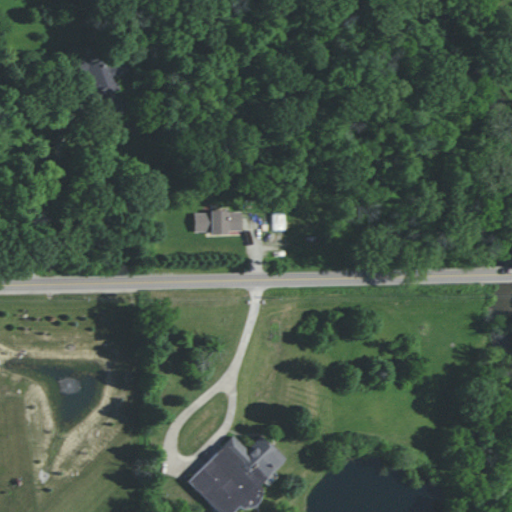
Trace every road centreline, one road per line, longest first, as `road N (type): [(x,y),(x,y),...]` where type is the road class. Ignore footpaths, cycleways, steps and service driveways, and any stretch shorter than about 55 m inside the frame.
road 1 (residential): [(0,291),(511,282)]
road 2 (residential): [(265,286),(231,381),(179,423),(174,455),(183,467),(200,459),(231,426),(231,381)]
